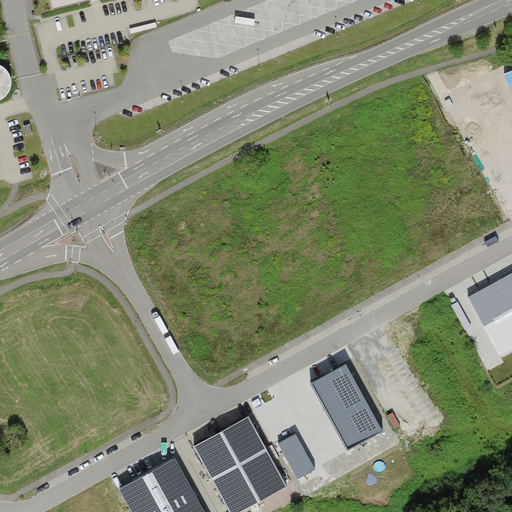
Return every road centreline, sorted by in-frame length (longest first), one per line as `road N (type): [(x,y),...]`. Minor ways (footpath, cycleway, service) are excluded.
road 1 (primary): [(91,204),(503,0)]
road 2 (residential): [(203,413),(511,243)]
road 3 (residential): [(203,413),(19,511)]
road 4 (residential): [(123,266),(203,413)]
